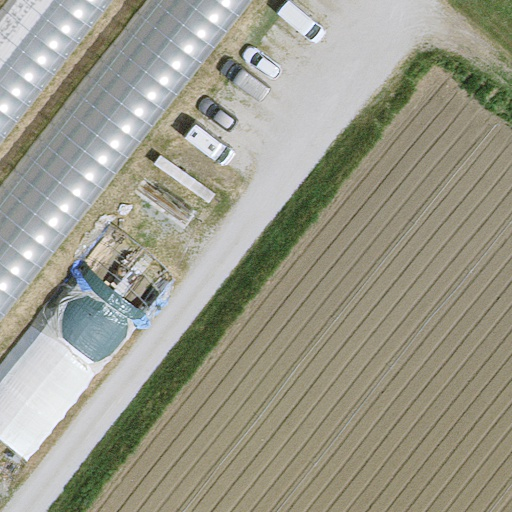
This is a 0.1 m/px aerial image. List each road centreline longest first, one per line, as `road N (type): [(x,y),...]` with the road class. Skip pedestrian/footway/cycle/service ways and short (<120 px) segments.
road 1 (track): [(17,511),(407,0)]
road 2 (track): [(410,0),(511,71)]
